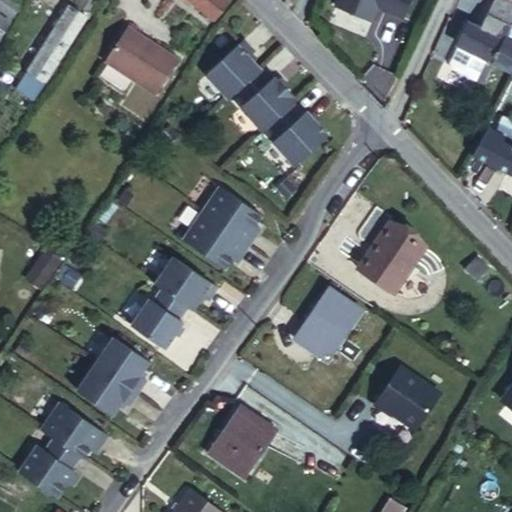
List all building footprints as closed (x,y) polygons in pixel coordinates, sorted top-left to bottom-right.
[(7,0),(0,0),(0,33),(17,6),(7,0)] [(78,0),(76,4),(86,11),(92,0),(78,0)] [(225,0),(192,0),(214,17),(227,1),(225,0)] [(335,0),(334,4),(370,19),(376,5),(401,16),(407,0),(335,0)] [(486,58),(491,61),(511,18),(511,0),(495,0),(483,24),(472,19),(460,44),(460,45),(486,58)] [(43,45),(18,87),(32,97),(38,87),(43,91),(49,81),(46,80),(85,14),(68,3),(48,37),(43,34),(38,43),(43,45)] [(511,18),(491,61),(511,71),(511,18)] [(126,23),(107,53),(155,85),(174,53),(126,23)] [(250,45),(239,33),(236,36),(201,69),(223,93),(231,86),(230,85),(254,62),(244,51),(250,45)] [(476,80),(486,58),(460,45),(451,63),(453,68),(476,80)] [(236,100),(258,123),(262,120),(262,119),(286,97),(291,94),(269,71),(266,74),(255,63),(254,62),(230,85),(231,86),(241,96),(236,100)] [(262,120),(274,130),(268,135),(290,159),(323,128),(301,105),(297,108),(286,97),(262,119),(262,120)] [(172,130),(163,121),(154,131),(162,140),(172,130)] [(471,156),(511,177),(511,146),(498,139),(500,135),(486,127),(471,156)] [(275,183),(283,191),(292,183),(283,174),(275,183)] [(195,207),(243,239),(252,227),(255,222),(250,219),(256,209),(213,180),(195,207)] [(243,239),(195,207),(177,234),(220,263),(227,253),(232,257),(235,252),(243,239)] [(372,253),(366,249),(354,265),(390,289),(421,244),(386,221),(374,238),(379,242),(372,253)] [(374,238),(366,249),(372,253),(379,242),(374,238)] [(40,248),(31,261),(43,269),(52,255),(40,248)] [(203,295),(212,281),(209,279),(168,251),(150,278),(158,283),(184,300),(192,287),(203,295)] [(74,272),(64,265),(56,277),(66,283),(74,272)] [(145,293),(127,320),(156,338),(162,343),(179,316),(175,313),(183,301),(184,300),(158,283),(149,295),(145,293)] [(328,290),(293,340),(323,360),(358,310),(328,290)] [(109,331),(91,358),(134,386),(142,374),(135,369),(145,355),(109,331)] [(125,399),(134,386),(91,358),(73,385),(109,409),(118,395),(125,399)] [(414,427),(439,391),(400,364),(374,403),(388,412),(390,411),(414,427)] [(511,373),(494,397),(511,409),(511,373)] [(55,397),(36,424),(50,432),(76,449),(76,450),(79,452),(88,437),(93,441),(102,428),(98,425),(55,397)] [(237,403),(208,447),(242,471),(272,428),(237,403)] [(34,438),(17,464),(54,488),(71,463),(68,461),(76,450),(76,449),(50,432),(41,444),(34,438)] [(224,511),(226,510),(193,486),(173,511),(224,511)] [(381,511),(403,511),(406,509),(390,498),(381,511)]
